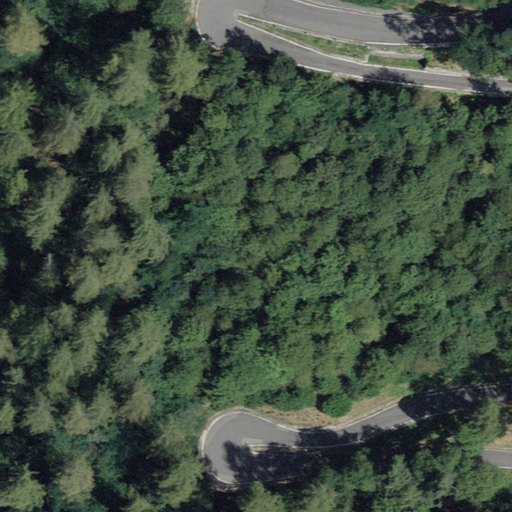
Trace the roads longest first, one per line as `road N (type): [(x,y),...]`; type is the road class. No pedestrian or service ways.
road 1 (tertiary): [(511,395),(428,406),(321,440),(245,430),(228,441),(234,461),(254,467),(411,456),(511,459)]
road 2 (tertiary): [(223,0),(215,24),(227,35),(373,73),(511,87)]
road 3 (tertiary): [(511,22),(391,30),(248,0)]
